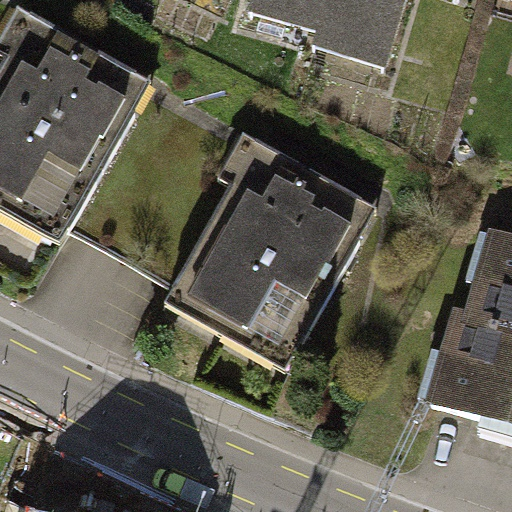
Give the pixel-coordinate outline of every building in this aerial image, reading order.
[(250,0),(242,30),(312,50),(325,0),(250,0)] [(325,0),(312,50),(308,65),(378,84),(401,0),(325,0)] [(146,87),(14,13),(0,36),(0,58),(5,61),(0,70),(0,215),(56,246),(146,87)] [(511,43),(501,83),(511,85),(511,43)] [(370,219),(238,144),(215,185),(229,193),(162,312),(280,378),(370,219)] [(511,247),(487,241),(464,324),(454,322),(426,421),(511,444),(511,247)]
